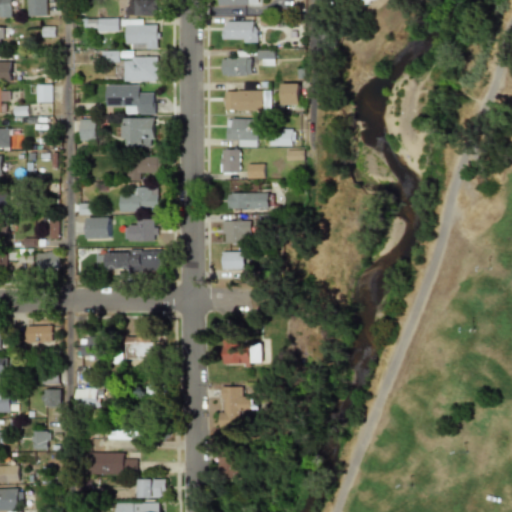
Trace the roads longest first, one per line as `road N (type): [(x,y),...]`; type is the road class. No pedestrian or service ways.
road 1 (residential): [(192,0),(193,511)]
road 2 (residential): [(0,304),(254,300)]
road 3 (residential): [(315,0),(317,178)]
